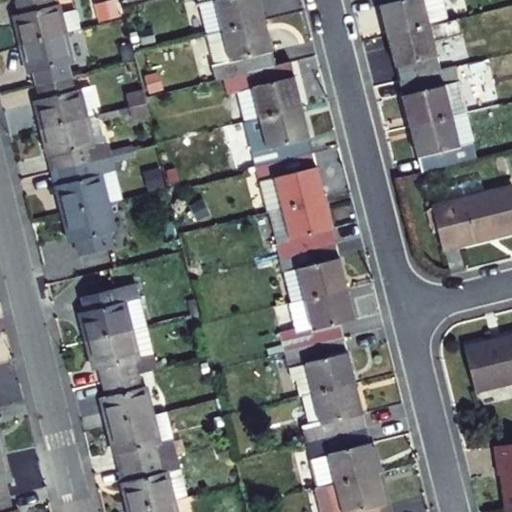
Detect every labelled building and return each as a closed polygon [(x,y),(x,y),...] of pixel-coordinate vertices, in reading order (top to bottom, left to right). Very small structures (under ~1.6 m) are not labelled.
[(57,11),(54,0),(34,0),(18,4),(21,19),(16,20),(23,50),(69,40),(63,9),(57,11)] [(195,0),(197,8),(212,4),(220,39),(262,29),(255,0),(195,0)] [(380,0),(390,39),(431,29),(423,0),(380,0)] [(231,85),(273,76),(262,29),(220,39),(228,72),(231,85)] [(401,84),(442,74),(431,29),(390,39),(401,84)] [(228,72),(220,39),(205,42),(213,75),(228,72)] [(71,69),(76,68),(69,40),(23,50),(29,78),(34,77),(38,92),(74,83),(71,69)] [(297,117),(287,72),(273,76),(231,85),(235,101),(248,98),(254,127),(297,117)] [(411,128),(453,118),(442,74),(401,84),(411,128)] [(82,96),(77,97),(74,83),(38,92),(41,106),(36,107),(42,135),(89,124),(82,96)] [(145,111),(142,99),(124,103),(127,115),(145,111)] [(129,128),(148,123),(145,111),(127,115),(129,128)] [(265,172),(307,162),(297,117),(254,127),(265,172)] [(422,173),(464,164),(453,118),(411,128),(422,173)] [(109,150),(95,153),(89,124),(42,135),(48,163),(54,162),(57,175),(112,162),(109,150)] [(57,175),(54,162),(48,163),(51,176),(57,175)] [(101,180),(115,176),(112,162),(57,175),(60,189),(55,190),(62,219),(107,208),(101,180)] [(276,218),(318,208),(307,162),(265,172),(276,218)] [(55,190),(60,189),(57,175),(51,176),(55,190)] [(511,233),(511,191),(511,189),(433,207),(443,250),(511,233)] [(108,240),(114,239),(107,208),(62,219),(68,249),(73,248),(77,261),(111,253),(108,240)] [(286,263),(328,253),(318,208),(276,218),(286,263)] [(297,310),(339,300),(328,253),(286,263),(297,310)] [(143,331),(132,289),(78,301),(81,313),(75,314),(83,345),(128,335),(143,331)] [(333,334),(346,331),(339,300),(297,310),(304,340),(291,344),(294,359),(336,349),(333,334)] [(128,365),(135,364),(128,335),(83,345),(90,375),(95,373),(98,386),(132,379),(128,365)] [(511,382),(511,337),(473,347),(483,390),(511,382)] [(305,404),(347,395),(336,349),(294,359),(305,404)] [(141,390),(134,391),(132,379),(98,386),(101,399),(96,400),(102,429),(148,419),(141,390)] [(316,450),(357,440),(347,395),(305,404),(316,450)] [(148,451),(154,449),(148,419),(102,429),(109,459),(114,458),(118,470),(151,463),(148,451)] [(0,464),(12,461),(5,432),(0,433),(0,464)] [(327,496),(368,486),(357,440),(316,450),(327,496)] [(494,480),(498,511),(511,511),(511,446),(486,450),(490,480),(494,480)] [(0,509),(15,506),(12,493),(19,491),(12,461),(0,464),(0,509)] [(161,477),(154,478),(151,463),(118,470),(121,486),(116,487),(121,511),(133,511),(167,505),(161,477)] [(373,511),(368,486),(327,496),(307,500),(309,511),(373,511)]
